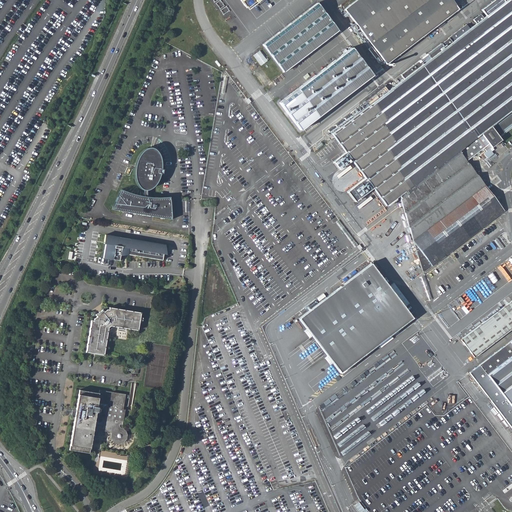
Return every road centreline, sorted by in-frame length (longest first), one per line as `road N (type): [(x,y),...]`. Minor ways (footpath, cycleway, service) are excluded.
road 1 (unclassified): [(197,199),(178,441),(152,487),(112,511)]
road 2 (secondary): [(0,309),(92,103)]
road 3 (secondary): [(92,103),(11,256)]
